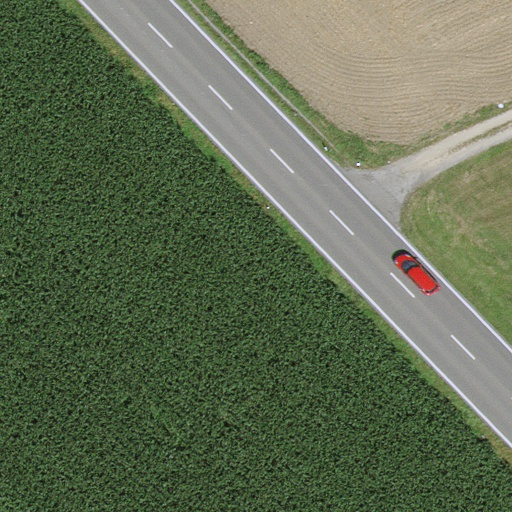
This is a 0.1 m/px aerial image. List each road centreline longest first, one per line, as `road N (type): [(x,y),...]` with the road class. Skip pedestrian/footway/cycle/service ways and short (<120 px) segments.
road 1 (primary): [(511,376),(140,0)]
road 2 (track): [(345,205),(511,129)]
